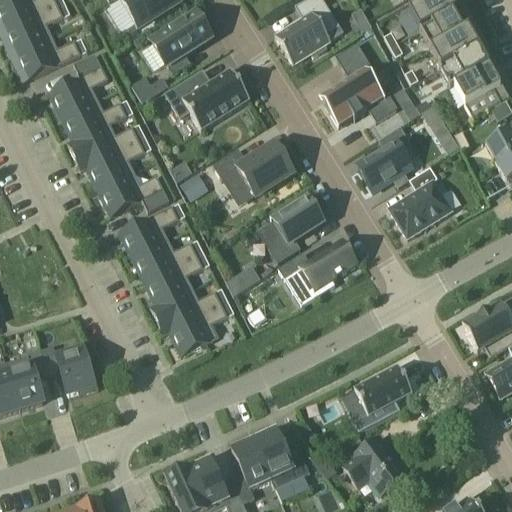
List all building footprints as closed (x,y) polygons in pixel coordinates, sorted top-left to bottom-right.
[(0,27),(4,35),(57,11),(64,7),(60,0),(45,0),(35,5),(32,0),(13,0),(0,6),(0,27)] [(104,0),(111,11),(119,6),(136,34),(180,6),(175,0),(104,0)] [(326,54),(324,50),(330,47),(326,40),(339,31),(319,0),(313,0),(294,12),(302,24),(275,41),(293,70),(310,59),(313,62),(326,54)] [(420,35),(457,14),(449,0),(436,0),(409,16),(420,35)] [(4,35),(15,60),(52,43),(47,31),(63,23),(70,20),(64,7),(57,11),(4,35)] [(457,14),(420,35),(430,54),(468,33),(457,14)] [(152,48),(172,80),(191,69),(184,58),(209,43),(196,21),(152,48)] [(439,73),(439,74),(478,52),(468,33),(430,54),(440,73),(439,73)] [(397,48),(391,38),(384,42),(389,52),(397,48)] [(58,54),(52,43),(15,60),(27,85),(80,61),(87,58),(81,44),(74,47),(58,54)] [(403,59),(397,48),(389,52),(395,63),(403,59)] [(373,75),(356,49),(335,62),(350,87),(322,105),(339,132),(367,114),(376,127),(397,114),(382,89),(376,93),(367,79),(373,75)] [(478,52),(439,74),(450,93),(489,71),(479,52),(478,52)] [(92,93),(108,86),(95,60),(74,70),(80,83),(48,99),(61,124),(98,105),(92,93)] [(489,71),(450,93),(450,94),(454,91),(472,123),(501,108),(493,95),(500,91),(489,71)] [(184,122),(190,118),(200,135),(249,105),(231,75),(210,88),(202,77),(169,98),(184,122)] [(412,75),(405,79),(411,90),(418,86),(412,75)] [(145,83),(131,91),(142,109),(168,92),(163,83),(150,91),(145,83)] [(68,150),(68,151),(126,122),(120,109),(104,117),(98,105),(61,124),(73,147),(68,150)] [(420,119),(430,113),(426,106),(416,112),(420,119)] [(498,128),(508,122),(501,109),(490,115),(498,128)] [(126,122),(68,151),(80,175),(138,146),(132,133),(116,141),(111,130),(126,122)] [(384,157),(357,174),(372,197),(411,173),(397,150),(407,144),(400,132),(378,146),(384,157)] [(511,190),(511,134),(485,150),(506,187),(509,185),(511,191),(511,190)] [(86,173),(98,197),(135,178),(129,166),(144,158),(138,146),(80,175),(81,176),(86,173)] [(254,202),(293,178),(275,150),(247,168),(238,154),(212,171),(222,185),(238,175),(254,202)] [(431,174),(410,187),(417,198),(390,215),(409,246),(453,217),(434,187),(438,185),(431,174)] [(148,218),(169,207),(156,182),(141,190),(135,178),(98,197),(110,222),(142,206),(148,218)] [(181,190),(190,205),(205,196),(195,180),(181,190)] [(292,208),(270,222),(273,227),(257,237),(278,269),(301,255),(294,244),(323,227),(317,219),(319,217),(311,203),(296,213),(292,208)] [(168,245),(162,233),(178,225),(185,222),(178,209),(171,212),(119,239),(132,264),(168,245)] [(197,246),(190,249),(174,257),(168,245),(132,264),(144,288),(196,261),(203,258),(197,246)] [(341,249),(296,278),(313,305),(334,292),(331,287),(355,272),(341,249)] [(151,315),(193,294),(187,282),(203,274),(210,271),(203,258),(196,261),(144,288),(156,311),(150,314),(151,315)] [(233,301),(246,293),(240,281),(227,289),(233,301)] [(163,339),(221,310),(228,307),(221,294),(214,298),(198,306),(193,294),(151,315),(163,339)] [(163,339),(163,340),(169,337),(181,362),(217,343),(211,331),(227,323),(234,319),(228,307),(221,310),(163,339)] [(476,324),(476,325),(463,332),(477,356),(491,348),(497,359),(508,353),(511,350),(511,329),(501,310),(490,317),(489,316),(476,324)] [(90,378),(81,350),(56,357),(53,351),(40,355),(47,378),(60,374),(68,400),(78,397),(79,400),(98,394),(93,377),(90,378)] [(511,364),(486,380),(500,404),(511,396),(511,350),(508,353),(511,359),(511,364)] [(40,355),(27,359),(28,361),(5,368),(20,415),(42,408),(34,382),(47,378),(40,355)] [(0,420),(20,415),(5,368),(0,369),(0,420)] [(368,421),(412,399),(398,372),(354,395),(368,421)] [(325,414),(320,404),(302,414),(307,424),(325,414)] [(256,444),(253,445),(272,485),(276,494),(309,479),(299,456),(287,461),(275,435),(272,437),(270,433),(254,441),(256,444)] [(381,500),(407,480),(379,442),(352,462),(355,465),(344,474),(358,493),(369,484),(381,500)] [(276,494),(272,485),(253,445),(231,455),(243,481),(232,486),(243,509),(254,504),(250,495),(270,486),(274,495),(276,494)] [(337,477),(322,456),(312,464),(327,484),(337,477)] [(230,511),(236,511),(243,509),(232,486),(221,491),(210,465),(189,475),(188,473),(187,474),(204,511),(225,511),(230,510),(230,511)] [(204,511),(187,474),(165,484),(178,511),(204,511)] [(451,511),(476,511),(469,502),(457,511),(455,509),(451,511)]
